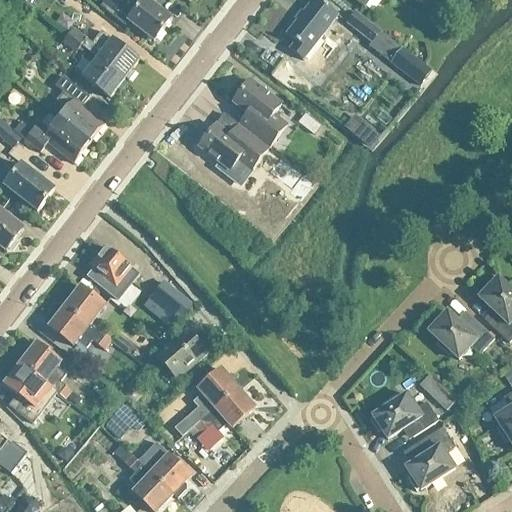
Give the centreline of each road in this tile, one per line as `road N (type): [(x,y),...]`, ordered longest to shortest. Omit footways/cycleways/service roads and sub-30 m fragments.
road 1 (residential): [(0,320),(246,0)]
road 2 (residential): [(318,405),(466,238)]
road 3 (residential): [(219,511),(318,405)]
road 4 (residential): [(390,511),(318,405)]
